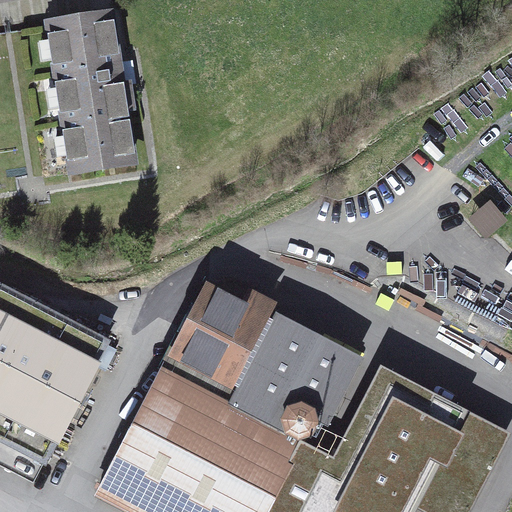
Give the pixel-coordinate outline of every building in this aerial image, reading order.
[(136,6),(58,16),(79,163),(157,152),(136,6)] [(488,243),(510,222),(492,204),(471,225),(488,243)] [(107,342),(0,287),(0,438),(45,462),(107,342)] [(186,331),(243,360),(265,318),(272,305),(238,288),(232,300),(208,288),(186,331)] [(243,360),(223,400),(299,440),(311,436),(350,362),(265,318),(243,360)] [(243,360),(186,331),(166,371),(223,400),(243,360)] [(223,400),(166,371),(100,497),(129,511),(261,511),(293,451),(299,440),(223,400)] [(453,415),(386,381),(338,474),(318,511),(402,511),(410,499),(421,476),(435,483),(459,437),(445,430),(453,415)] [(421,476),(410,499),(434,511),(459,511),(498,438),(453,415),(445,430),(459,437),(435,483),(421,476)] [(316,511),(338,474),(293,451),(261,511),(316,511)]
